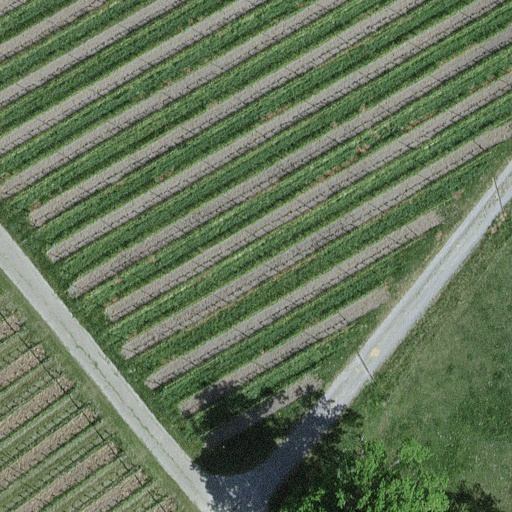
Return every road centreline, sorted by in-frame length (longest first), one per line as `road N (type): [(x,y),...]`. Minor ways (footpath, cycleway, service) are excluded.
road 1 (track): [(239,511),(511,171)]
road 2 (track): [(219,511),(0,242)]
